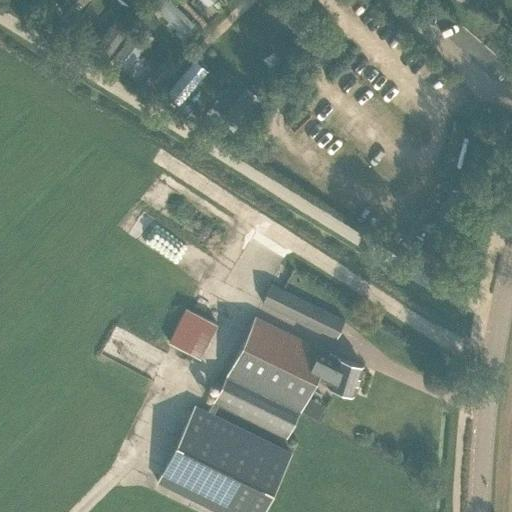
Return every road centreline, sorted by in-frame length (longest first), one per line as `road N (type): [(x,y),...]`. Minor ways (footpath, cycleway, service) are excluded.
road 1 (residential): [(0,15),(500,325)]
road 2 (tertiary): [(478,511),(500,325)]
road 3 (residential): [(511,98),(469,75),(390,0)]
